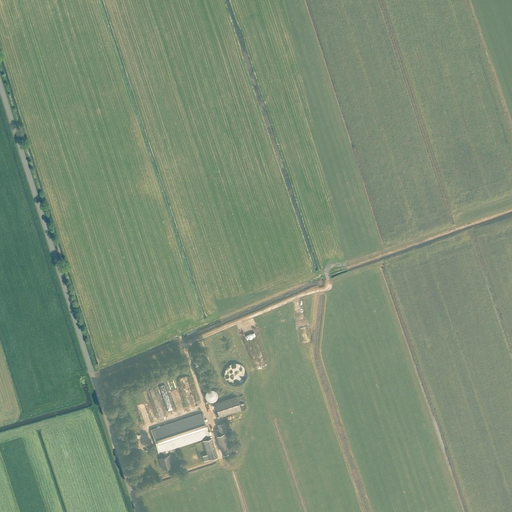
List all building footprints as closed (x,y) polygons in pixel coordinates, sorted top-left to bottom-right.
[(279,345),(268,317),(264,319),(274,346),(279,345)] [(260,354),(266,353),(257,324),(251,326),(260,354)] [(289,349),(295,347),(291,336),(285,339),(289,349)] [(236,373),(234,370),(228,373),(231,383),(246,377),(245,373),(248,372),(247,369),(236,373)] [(192,405),(198,403),(188,376),(182,378),(192,405)] [(170,379),(177,401),(182,399),(175,378),(170,379)] [(163,409),(156,386),(152,387),(161,417),(165,416),(164,409),(163,409)] [(210,389),(208,390),(207,391),(205,392),(204,394),(204,396),(205,398),(206,400),(207,401),(209,402),(211,402),(213,401),(215,400),(216,398),(216,396),(216,394),(215,392),(214,391),(212,390),(210,389)] [(142,410),(148,408),(143,390),(138,392),(142,410)] [(218,418),(225,415),(240,410),(236,397),(214,404),(218,418)] [(178,411),(186,409),(184,400),(177,401),(178,411)] [(165,451),(209,437),(201,413),(151,430),(158,453),(159,453),(161,458),(159,459),(162,470),(170,467),(167,456),(166,456),(165,451)] [(216,425),(219,434),(227,431),(224,422),(216,425)] [(210,438),(202,441),(208,460),(217,457),(210,438)]
